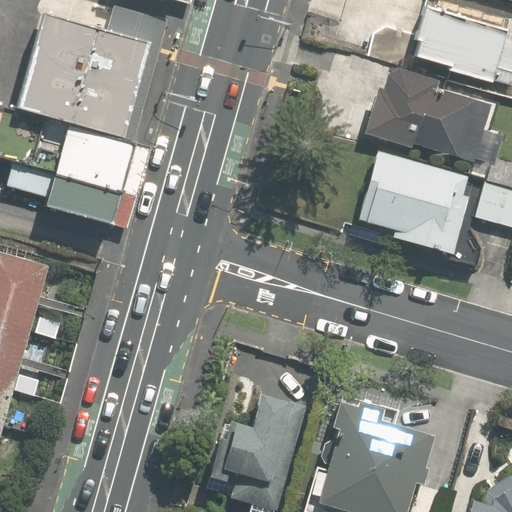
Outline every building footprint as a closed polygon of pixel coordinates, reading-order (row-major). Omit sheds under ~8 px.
[(507,33),(417,7),(403,57),(493,82),(507,33)] [(41,13),(14,109),(121,139),(148,41),(41,13)] [(381,75),(377,90),(370,88),(357,133),(383,140),(383,139),(472,164),(488,104),(432,89),(434,80),(385,67),(383,75),(381,75)] [(0,157),(9,161),(118,191),(132,141),(121,139),(14,109),(0,104),(0,157)] [(387,239),(448,256),(457,224),(469,180),(371,152),(353,219),(390,229),(387,239)] [(109,225),(118,191),(9,161),(5,183),(45,194),(42,206),(109,225)] [(511,224),(511,191),(481,183),(471,216),(511,228),(511,224)] [(0,420),(43,270),(0,257),(0,420)] [(60,323),(35,316),(29,335),(54,342),(60,323)] [(240,431),(221,426),(203,491),(222,496),(222,497),(272,511),(301,408),(251,394),(240,431)] [(325,428),(330,430),(310,504),(339,511),(404,511),(412,483),(419,485),(423,470),(417,468),(426,436),(376,422),(379,412),(333,399),(325,428)] [(511,511),(511,476),(504,475),(480,490),(476,503),(467,501),(463,511),(511,511)]
